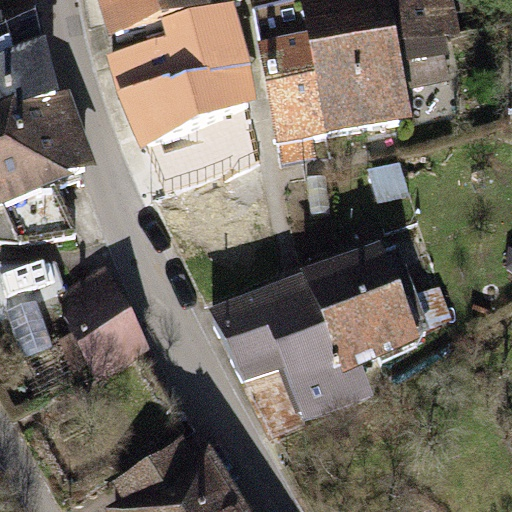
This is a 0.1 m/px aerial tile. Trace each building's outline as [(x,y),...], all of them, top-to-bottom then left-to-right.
[(32,0),(0,0),(0,12),(33,9),(32,0)] [(98,0),(109,41),(158,25),(164,51),(115,69),(140,169),(256,123),(237,6),(247,4),(275,165),(404,127),(399,106),(466,92),(454,0),(98,0)] [(0,213),(81,184),(42,51),(0,64),(0,213)] [(386,253),(207,331),(242,411),(278,396),(297,440),(373,407),(365,389),(433,360),(386,253)] [(118,283),(63,310),(104,391),(159,364),(118,283)] [(243,511),(214,459),(117,511),(243,511)]
